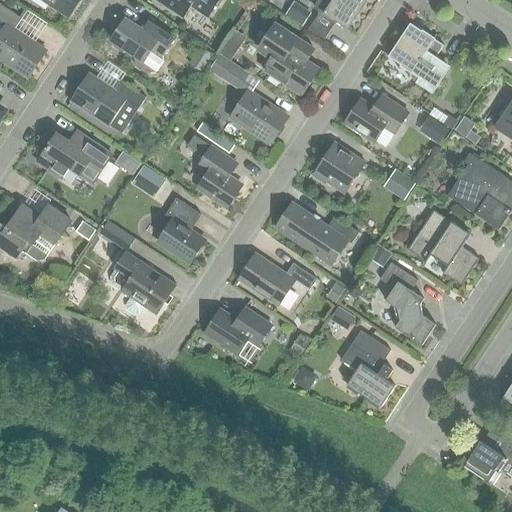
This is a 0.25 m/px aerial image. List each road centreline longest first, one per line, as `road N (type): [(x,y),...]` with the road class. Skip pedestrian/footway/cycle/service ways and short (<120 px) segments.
road 1 (residential): [(40,318),(142,352),(164,348),(394,0)]
road 2 (residential): [(511,260),(419,403),(417,420),(435,434),(445,427),(511,328)]
road 3 (residential): [(0,159),(106,0)]
